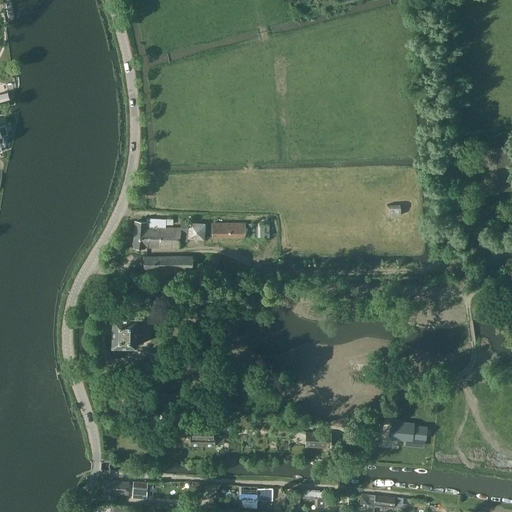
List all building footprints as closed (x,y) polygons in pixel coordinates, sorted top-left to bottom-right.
[(8,92),(0,94),(0,101),(10,99),(9,99),(8,93),(8,92)] [(0,125),(0,151),(3,151),(1,146),(6,144),(3,135),(9,134),(6,125),(0,126),(0,125)] [(511,146),(496,147),(482,147),(481,147),(481,191),(511,190),(511,146)] [(388,215),(402,215),(401,204),(387,204),(388,215)] [(148,223),(146,222),(146,227),(166,227),(166,224),(173,224),(173,219),(148,218),(148,223)] [(134,246),(180,248),(180,241),(181,228),(166,227),(146,227),(146,222),(136,222),(134,246)] [(246,237),(245,222),(213,223),(212,237),(246,237)] [(151,269),(151,281),(193,280),(193,256),(146,256),(146,269),(151,269)] [(137,347),(137,317),(125,317),(125,313),(122,313),(122,317),(112,317),(112,347),(137,347)] [(389,422),(388,440),(425,442),(426,424),(389,422)] [(214,428),(193,428),(192,435),(190,435),(190,445),(215,445),(215,443),(223,443),(223,435),(216,435),(214,435),(214,428)] [(330,433),(307,432),(306,446),(329,447),(330,433)] [(109,481),(105,481),(99,494),(129,495),(129,494),(133,494),(133,485),(129,484),(130,482),(113,481),(113,478),(109,478),(109,481)] [(191,484),(164,481),(164,484),(169,485),(169,487),(191,489),(191,484)] [(147,483),(133,482),(133,485),(133,494),(133,495),(146,496),(147,483)] [(239,486),(239,499),(257,500),(257,487),(239,486)] [(375,495),(374,505),(394,508),(395,498),(375,495)]
